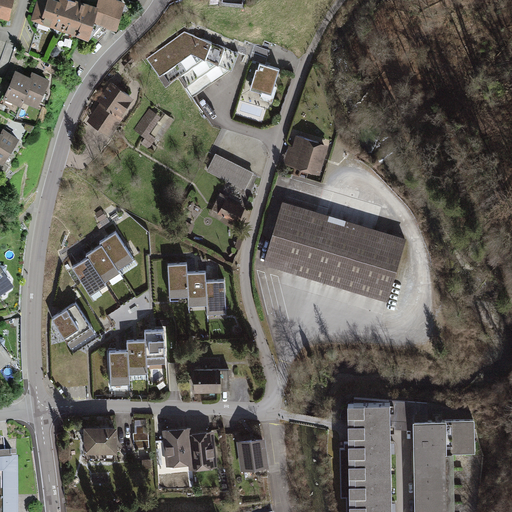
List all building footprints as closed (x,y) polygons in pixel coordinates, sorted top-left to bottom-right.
[(12,0),(0,0),(0,17),(8,19),(12,0)] [(53,0),(54,0),(52,0),(34,0),(28,20),(83,38),(88,22),(93,6),(74,0),(53,0)] [(95,0),(93,6),(88,22),(113,29),(121,3),(113,0),(95,0)] [(179,79),(191,97),(232,69),(239,53),(234,51),(215,44),(200,38),(184,32),(147,60),(165,88),(179,79)] [(269,51),(255,46),(251,60),(260,62),(265,64),(269,51)] [(265,64),(260,62),(258,68),(257,68),(250,88),(263,92),(261,97),(272,101),(276,87),(273,86),(278,68),(265,64)] [(23,101),(33,79),(17,71),(4,100),(21,107),(23,101)] [(50,80),(36,73),(33,79),(23,101),(38,108),(50,80)] [(132,96),(108,82),(85,121),(108,135),(132,96)] [(159,116),(149,109),(133,130),(143,138),(140,142),(147,147),(154,138),(146,132),(159,116)] [(168,114),(154,134),(162,139),(176,120),(168,114)] [(18,139),(4,130),(1,135),(0,136),(0,163),(2,165),(18,139)] [(329,144),(297,135),(294,147),(290,145),(284,164),(320,175),(329,144)] [(254,173),(217,154),(208,170),(246,189),(254,173)] [(221,193),(213,210),(237,222),(244,208),(227,200),(228,197),(221,193)] [(406,240),(282,201),(263,264),(294,273),(351,291),(387,302),(406,240)] [(105,208),(95,213),(101,224),(111,219),(105,208)] [(102,244),(119,269),(133,260),(115,233),(107,238),(100,242),(102,244)] [(121,272),(119,269),(102,244),(93,250),(86,255),(88,257),(104,282),(121,272)] [(105,284),(104,282),(88,257),(79,263),(73,267),(90,294),(105,284)] [(0,292),(14,283),(0,263),(0,292)] [(169,297),(188,296),(187,272),(187,263),(167,264),(169,297)] [(205,271),(187,272),(188,296),(189,305),(207,304),(206,280),(205,271)] [(206,280),(207,304),(207,313),(226,313),(224,280),(206,280)] [(95,331),(76,303),(54,317),(72,346),(95,331)] [(144,338),(146,367),(166,365),(163,328),(144,329),(144,338)] [(0,365),(13,357),(0,338),(0,365)] [(125,339),(125,349),(127,376),(147,374),(146,367),(144,338),(125,339)] [(128,385),(127,376),(125,349),(106,350),(109,387),(128,385)] [(228,371),(193,371),(193,393),(221,393),(221,391),(228,390),(228,371)] [(350,442),(393,442),(393,427),(416,428),(415,419),(430,419),(429,402),(392,398),(392,400),(355,397),(355,401),(349,401),(350,442)] [(415,419),(416,428),(416,453),(417,511),(456,511),(456,452),(477,451),(476,418),(430,419),(415,419)] [(116,424),(84,424),(85,451),(101,450),(101,458),(114,458),(114,450),(117,450),(116,424)] [(189,424),(162,428),(167,465),(190,461),(192,461),(188,430),(190,430),(189,424)] [(212,428),(190,430),(188,430),(192,461),(190,461),(191,468),(217,465),(212,428)] [(148,431),(134,432),(135,447),(149,446),(148,431)] [(265,436),(237,440),(240,469),(269,466),(265,436)] [(394,511),(393,442),(350,442),(345,442),(345,447),(340,447),(341,497),(348,497),(347,511),(394,511)] [(0,511),(21,511),(21,457),(21,453),(15,453),(0,452),(0,511)] [(151,457),(142,457),(143,467),(152,466),(151,457)]
